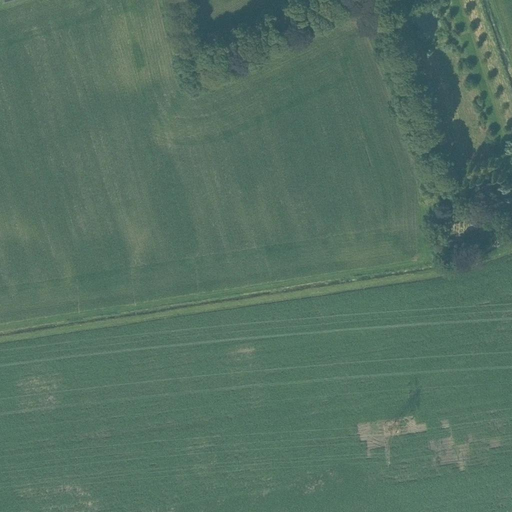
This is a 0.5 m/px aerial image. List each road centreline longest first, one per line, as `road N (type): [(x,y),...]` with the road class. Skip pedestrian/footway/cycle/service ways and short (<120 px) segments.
road 1 (track): [(188,0),(203,55),(327,0)]
road 2 (track): [(382,0),(444,170)]
